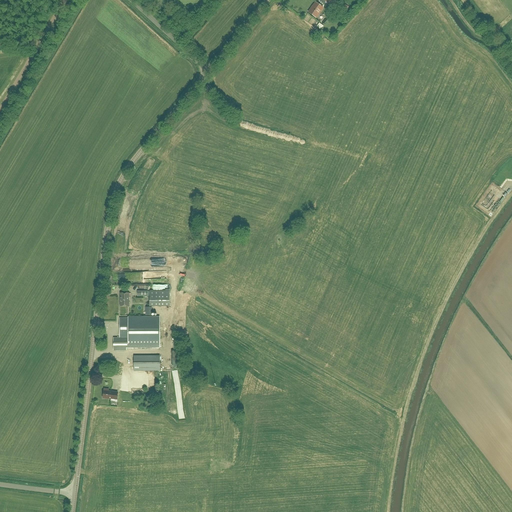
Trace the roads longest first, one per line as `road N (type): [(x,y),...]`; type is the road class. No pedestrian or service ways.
road 1 (unclassified): [(74,493),(116,194),(208,70)]
road 2 (unclassified): [(65,0),(0,110)]
